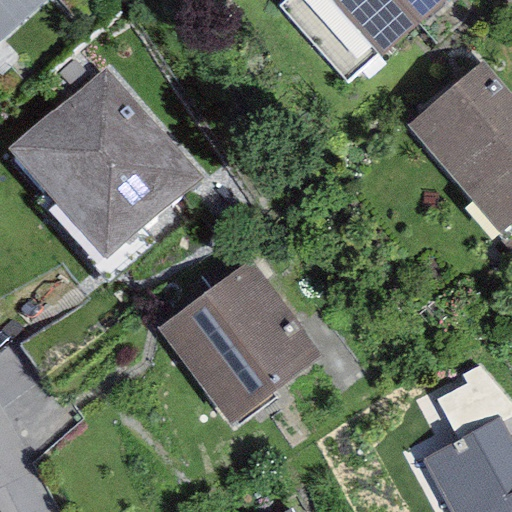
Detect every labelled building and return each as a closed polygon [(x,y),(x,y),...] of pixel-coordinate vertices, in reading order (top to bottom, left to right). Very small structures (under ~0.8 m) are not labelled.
[(4,40),(47,0),(54,0),(82,29),(106,7),(100,0),(0,0),(0,77),(1,78),(10,70),(19,80),(31,69),(4,40)] [(289,0),(280,9),(347,84),(440,0),(289,0)] [(511,258),(511,100),(480,63),(402,130),(511,258)] [(3,164),(108,284),(163,236),(157,228),(204,186),(105,75),(3,164)] [(227,430),(320,360),(246,263),(153,333),(227,430)] [(104,333),(86,309),(23,357),(41,380),(104,333)] [(104,333),(41,380),(58,403),(121,356),(104,333)] [(511,511),(511,441),(472,367),(452,378),(480,430),(424,460),(452,511),(511,511)]
